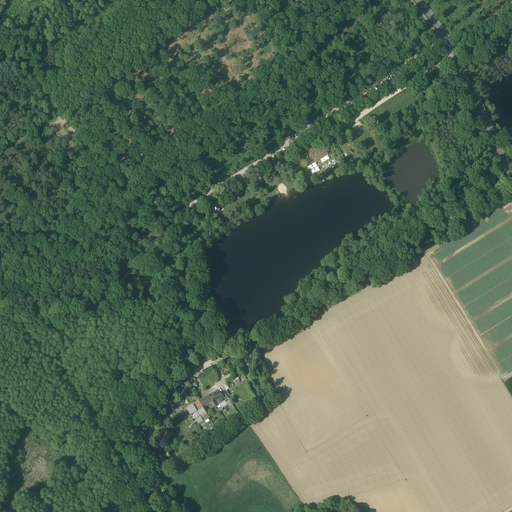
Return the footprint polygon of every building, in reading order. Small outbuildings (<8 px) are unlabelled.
[(333,136),(336,143),(347,137),(344,131),(333,136)] [(304,148),(302,144),(267,168),(268,169),(270,167),(272,170),(301,150),(304,148)] [(315,159),(315,160),(326,154),(323,149),(321,145),(314,149),(312,147),(312,146),(305,150),(302,152),(301,152),(306,160),(312,156),(315,159)] [(328,156),(326,154),(315,160),(316,163),(328,156)] [(215,391),(210,395),(213,402),(210,403),(212,406),(214,404),(216,406),(219,404),(224,400),(225,400),(221,394),(218,396),(215,391)] [(227,405),(228,407),(229,406),(232,404),(227,397),(224,392),(221,394),(225,400),(224,400),(227,405)] [(203,407),(210,403),(213,402),(210,395),(199,401),(203,407)] [(180,397),(173,403),(177,408),(185,402),(180,397)] [(222,409),(227,405),(224,400),(219,404),(222,409)] [(197,411),(200,416),(201,418),(207,414),(203,407),(199,401),(193,405),(197,411)] [(193,414),(197,411),(193,405),(187,409),(190,413),(192,412),(193,414)] [(209,417),(207,414),(201,418),(200,416),(197,418),(200,423),(203,421),(209,418),(209,417)]
